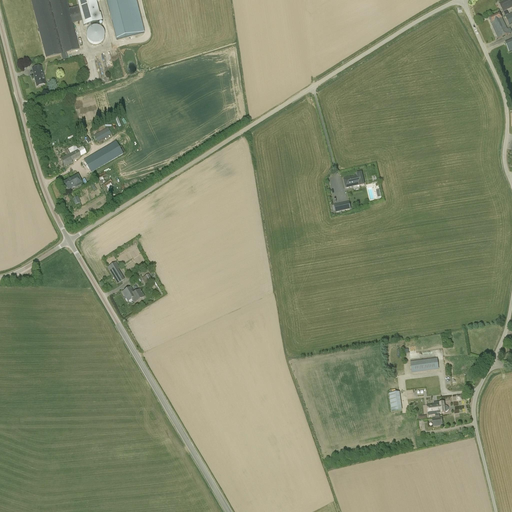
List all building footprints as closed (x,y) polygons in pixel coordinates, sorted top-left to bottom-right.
[(30,0),(38,29),(45,58),(61,54),(62,54),(61,54),(54,24),(48,0),(30,0)] [(79,7),(69,9),(66,0),(49,0),(63,53),(63,54),(80,50),(73,24),(71,17),(81,15),(79,7)] [(77,0),(79,7),(81,15),(84,26),(102,22),(96,0),(77,0)] [(144,33),(135,0),(105,0),(116,40),(144,33)] [(508,0),(499,4),(503,13),(511,8),(511,3),(510,0),(508,0)] [(500,14),(489,19),(498,39),(511,32),(510,29),(507,30),(500,14)] [(89,34),(92,46),(105,42),(100,26),(89,29),(90,33),(89,34)] [(46,85),(41,67),(32,69),(37,87),(46,85)] [(98,142),(111,134),(108,128),(94,136),(98,142)] [(87,159),(81,162),(88,175),(123,154),(116,142),(87,159)] [(83,147),(77,150),(75,145),(64,151),(66,156),(60,159),(65,168),(73,163),(72,161),(81,157),(86,154),(83,147)] [(365,186),(362,173),(356,174),(357,176),(354,176),(354,178),(351,178),(350,177),(343,179),(345,188),(346,189),(359,186),(359,187),(365,186)] [(70,179),(63,183),(67,192),(82,185),(77,175),(70,179)] [(108,175),(100,179),(104,188),(113,184),(108,175)] [(80,203),(78,197),(75,198),(73,200),(73,201),(72,202),(74,206),(80,203)] [(343,204),(337,205),(339,212),(353,209),(352,203),(344,205),(343,204)] [(107,268),(117,285),(123,281),(117,270),(119,269),(115,263),(107,268)] [(141,279),(145,285),(152,281),(148,275),(141,279)] [(134,293),(131,288),(122,293),(128,303),(132,300),(134,303),(144,297),(140,290),(134,293)] [(437,359),(410,363),(412,373),(439,370),(437,359)] [(402,411),(399,393),(389,394),(391,412),(402,411)] [(435,415),(435,419),(432,420),(433,427),(442,426),(441,418),(440,419),(439,414),(445,414),(445,413),(446,412),(447,412),(448,411),(448,410),(448,409),(448,408),(448,407),(447,407),(446,406),(445,406),(444,406),(444,403),(427,405),(428,416),(435,415)]
